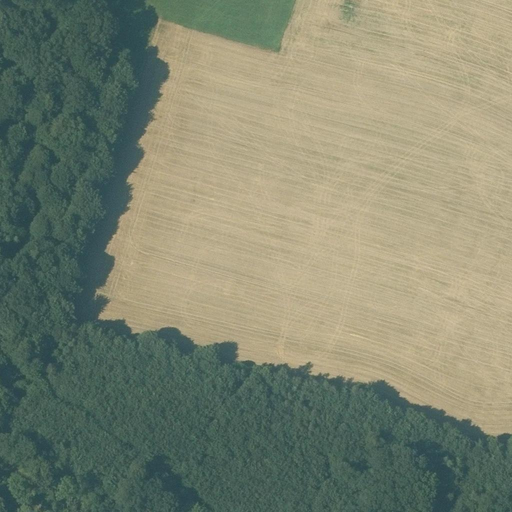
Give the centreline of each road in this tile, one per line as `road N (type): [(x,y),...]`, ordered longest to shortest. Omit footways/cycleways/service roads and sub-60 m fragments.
road 1 (track): [(208,511),(0,356)]
road 2 (track): [(222,359),(188,403),(129,454)]
